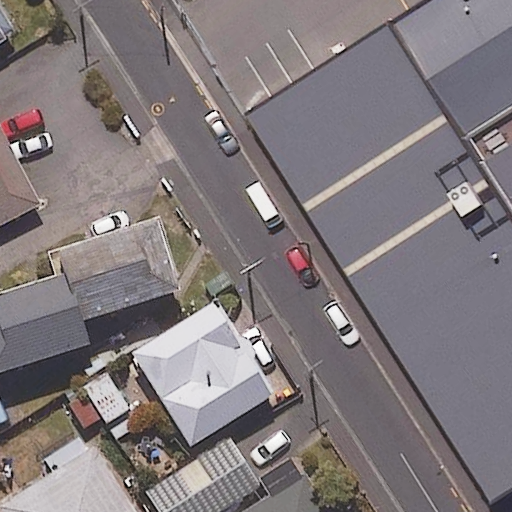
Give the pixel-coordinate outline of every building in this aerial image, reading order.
[(511,105),(511,0),(425,0),(390,22),(462,137),(511,105)] [(0,38),(13,30),(0,9),(0,38)] [(511,472),(511,215),(462,137),(390,22),(243,114),(481,492),(511,472)] [(511,105),(462,137),(511,215),(511,105)] [(0,227),(42,202),(0,132),(0,227)] [(177,286),(153,215),(47,250),(55,272),(0,290),(0,368),(88,338),(82,318),(177,286)] [(291,379),(259,328),(237,342),(210,299),(130,350),(189,444),(291,379)] [(128,406),(106,371),(83,385),(105,421),(128,406)] [(134,511),(84,431),(44,456),(52,468),(0,500),(0,510),(1,511),(134,511)] [(216,511),(259,485),(229,437),(145,490),(158,511),(216,511)] [(327,511),(302,472),(239,511),(327,511)]
